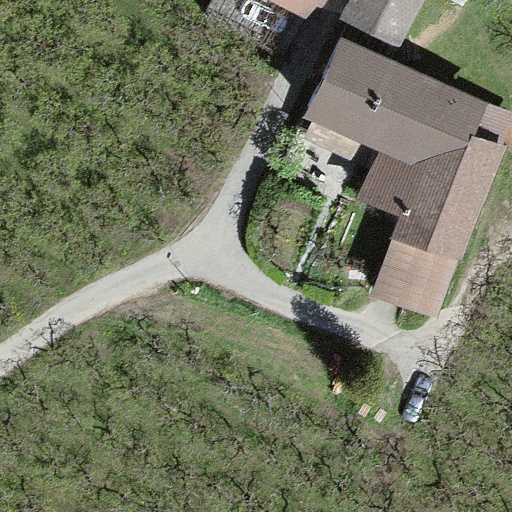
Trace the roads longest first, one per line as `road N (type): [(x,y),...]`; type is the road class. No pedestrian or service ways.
road 1 (residential): [(0,361),(113,288),(192,267),(419,356)]
road 2 (track): [(419,356),(472,280),(511,246)]
